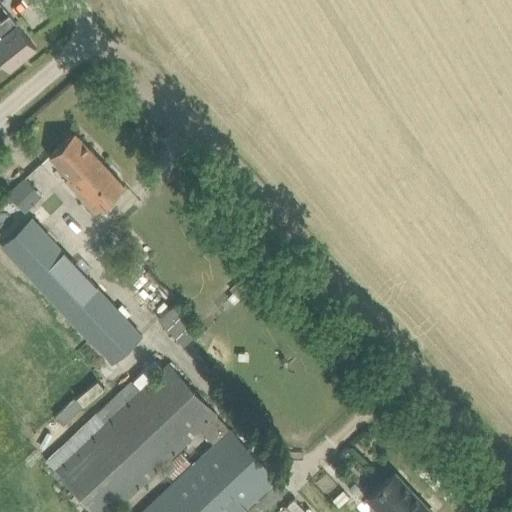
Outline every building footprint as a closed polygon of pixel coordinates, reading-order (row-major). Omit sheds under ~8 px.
[(8,11),(0,16),(0,55),(10,68),(36,46),(8,11)] [(60,183),(66,178),(96,211),(125,184),(75,131),(41,163),(60,183)] [(27,177),(11,192),(19,200),(35,186),(27,177)] [(6,201),(0,206),(9,218),(16,212),(6,201)] [(32,217),(3,245),(112,361),(141,334),(32,217)] [(178,300),(160,317),(186,344),(205,326),(178,300)] [(89,436),(56,468),(97,511),(112,511),(162,466),(180,449),(202,429),(214,442),(192,463),(174,479),(138,511),(242,511),(279,478),(232,427),(230,429),(217,415),(218,414),(169,361),(140,388),(89,436)] [(57,414),(67,424),(109,386),(99,375),(57,414)] [(370,496),(384,511),(431,511),(395,473),(370,496)]
